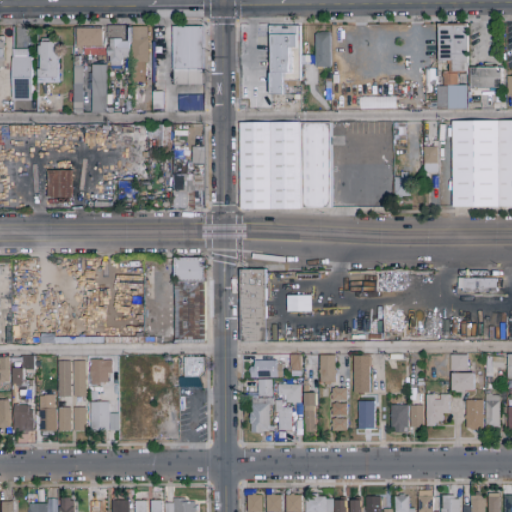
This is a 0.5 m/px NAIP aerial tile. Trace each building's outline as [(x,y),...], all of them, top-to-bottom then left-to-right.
[(128,39),(107,39),(108,26),(117,27),(122,27),(127,27),(128,30),(128,39)] [(467,72),(453,72),(453,62),(439,62),(439,26),(468,26),(468,65),(467,65),(467,72)] [(145,85),(133,84),(133,63),(132,63),(132,40),(133,40),(133,27),(149,28),(148,63),(146,63),(145,85)] [(271,96),(271,27),(302,28),(302,82),(285,82),(285,96),(271,96)] [(204,28),(204,73),(202,73),(202,85),(174,86),(174,70),(173,28),(204,28)] [(103,47),(78,48),(78,29),(103,29),(103,47)] [(331,69),(316,69),(316,34),(331,34),(331,69)] [(130,44),(130,53),(123,53),(123,66),(121,66),(121,70),(112,70),(112,63),(111,63),(111,57),(108,54),(108,46),(110,46),(110,39),(123,40),(123,44),(130,44)] [(59,84),(39,84),(39,70),(42,70),(42,56),(39,56),(39,47),(43,47),(43,43),(59,43),(59,84)] [(33,101),(13,101),(13,59),(23,59),(23,58),(33,58),(33,101)] [(107,65),(107,114),(92,114),(92,65),(107,65)] [(83,114),(74,114),(74,85),(75,85),(74,67),(83,67),(83,114)] [(471,69),(502,69),(502,89),(471,88),(471,69)] [(443,74),(458,74),(458,86),(443,86),(443,74)] [(437,87),(448,87),(449,110),(438,110),(437,87)] [(164,111),(153,111),(153,93),(164,92),(164,111)] [(201,93),(176,94),(177,111),(202,110),(201,93)] [(395,107),(395,95),(358,96),(359,108),(395,107)] [(498,209),(453,209),(453,122),(498,122),(498,209)] [(511,208),(500,208),(499,122),(511,122),(511,208)] [(301,123),(301,210),(241,210),(240,124),(301,123)] [(333,209),(303,210),(302,124),(332,124),(333,209)] [(171,153),(156,152),(157,140),(150,140),(150,126),(172,126),(171,153)] [(204,165),(193,165),(193,148),(204,148),(204,165)] [(425,174),(425,148),(438,148),(438,174),(425,174)] [(73,199),(49,199),(49,171),(60,171),(60,162),(75,162),(75,170),(74,170),(73,199)] [(395,178),(401,178),(401,173),(407,173),(408,178),(410,178),(410,179),(415,179),(415,194),(410,194),(410,197),(402,197),(402,198),(396,198),(396,197),(395,197),(395,178)] [(205,210),(175,210),(175,175),(195,175),(195,177),(205,177),(205,210)] [(206,344),(175,344),(175,283),(176,283),(176,259),(206,259),(206,344)] [(268,343),(241,343),(241,270),(267,270),(268,343)] [(459,279),(497,279),(497,282),(503,282),(502,294),(497,294),(497,293),(463,292),(463,290),(459,290),(459,279)] [(288,297),(312,296),(312,312),(288,313),(288,297)] [(471,338),(457,338),(457,326),(469,326),(469,332),(471,332),(471,338)] [(302,377),(292,377),(292,368),(291,368),(290,355),(301,355),(302,377)] [(336,384),(331,384),(331,386),(324,386),(324,384),(321,384),(321,374),(319,374),(319,371),(321,371),(321,356),(336,356),(336,384)] [(474,392),(466,392),(466,394),(456,394),(456,392),(452,392),(452,389),(453,389),(453,374),(451,374),(451,356),(468,356),(468,374),(474,374),(474,392)] [(36,357),(36,374),(33,374),(33,387),(34,387),(34,400),(27,400),(27,402),(20,402),(21,391),(27,391),(27,387),(14,387),(14,369),(23,369),(23,357),(36,357)] [(370,394),(355,394),(355,357),(371,357),(371,367),(370,367),(370,394)] [(506,358),(505,369),(493,368),(492,379),(485,378),(487,357),(506,358)] [(11,383),(0,383),(0,358),(10,358),(10,370),(11,370),(11,383)] [(186,378),(185,358),(205,358),(205,373),(201,378),(186,378)] [(92,386),(92,378),(90,378),(90,368),(92,367),(92,361),(98,360),(98,362),(114,361),(114,374),(110,374),(110,384),(99,384),(99,386),(92,386)] [(252,379),(251,368),(255,368),(255,362),(278,361),(278,365),(283,365),(283,379),(252,379)] [(72,398),(59,398),(58,362),(72,362),(72,398)] [(87,398),(74,398),(74,362),(87,362),(87,398)] [(152,371),(160,372),(160,379),(154,378),(154,377),(152,377),(152,371)] [(272,398),(259,398),(259,380),(272,380),(272,398)] [(302,404),(287,403),(287,396),(279,396),(279,385),(302,385),(302,404)] [(347,401),(332,401),(332,397),(330,397),(330,394),(332,394),(332,389),(335,389),(335,388),(338,388),(338,389),(347,389),(347,401)] [(91,392),(100,392),(100,403),(110,403),(110,414),(119,414),(120,432),(91,432),(91,392)] [(304,394),(317,394),(317,408),(314,408),(314,433),(306,433),(306,424),(305,425),(304,394)] [(500,429),(486,429),(486,394),(492,394),(492,396),(499,396),(499,402),(500,402),(500,423),(500,429)] [(427,428),(427,396),(435,396),(435,398),(436,398),(436,401),(441,401),(441,395),(449,395),(449,414),(444,414),(444,423),(439,422),(439,425),(436,425),(436,428),(427,428)] [(58,433),(40,433),(40,397),(45,397),(45,396),(57,396),(57,412),(58,412),(58,433)] [(273,440),(262,440),(262,433),(252,433),(252,424),(251,424),(251,413),(252,413),(252,399),(274,399),(274,407),(270,407),(270,427),(274,427),(274,431),(273,431),(273,440)] [(10,401),(10,410),(11,410),(12,428),(0,428),(0,400),(1,400),(1,402),(10,401)] [(292,431),(275,431),(275,413),(276,413),(276,401),(284,401),(283,408),(292,408),(292,431)] [(484,429),(467,429),(467,420),(466,420),(466,416),(467,416),(467,401),(484,401),(484,416),(485,416),(485,420),(484,420),(484,429)] [(376,430),(359,430),(359,402),(376,402),(376,430)] [(347,417),(333,417),(333,412),(331,412),(331,409),(333,409),(333,404),(335,404),(335,403),(338,403),(338,404),(347,404),(347,417)] [(410,429),(406,429),(406,434),(396,434),(396,429),(392,429),(392,407),(396,406),(396,404),(404,404),(404,406),(410,406),(410,429)] [(34,433),(15,433),(15,405),(21,405),(21,406),(30,406),(30,411),(34,411),(34,433)] [(424,406),(424,427),(420,427),(420,428),(411,428),(411,406),(424,406)] [(59,408),(72,408),(73,432),(59,432),(59,408)] [(74,408),(87,408),(87,432),(74,432),(74,408)] [(347,432),(333,432),(333,428),(331,428),(331,425),(333,425),(333,420),(336,420),(336,419),(338,419),(338,420),(347,420),(347,432)] [(263,511),(248,511),(248,497),(245,497),(245,490),(257,490),(257,496),(263,496),(263,511)] [(419,511),(419,497),(421,497),(421,493),(432,493),(432,497),(434,497),(434,511),(419,511)] [(463,511),(463,506),(471,506),(471,497),(476,497),(476,493),(480,493),(480,497),(485,497),(485,511),(463,511)] [(282,511),(267,511),(267,496),(272,496),(272,494),(276,494),(276,496),(282,496),(282,511)] [(302,511),(286,511),(286,496),(292,496),(292,494),(295,494),(295,496),(302,496),(302,511)] [(334,511),(305,511),(305,498),(313,498),(313,494),(319,494),(319,498),(327,497),(327,500),(334,500),(334,511)] [(500,511),(489,511),(489,494),(500,494),(500,511)] [(415,509),(415,511),(395,511),(395,497),(400,497),(400,495),(405,495),(405,497),(409,497),(410,509),(415,509)] [(460,511),(441,511),(441,509),(443,509),(443,496),(456,496),(456,500),(460,500),(460,511)] [(392,511),(366,511),(366,498),(382,497),(382,511),(384,511),(384,510),(392,510),(392,511)] [(165,511),(165,503),(174,503),(174,498),(187,498),(187,502),(197,502),(197,511),(165,511)] [(57,511),(57,499),(47,499),(47,503),(28,503),(28,511),(57,511)] [(60,511),(60,508),(62,508),(62,499),(72,499),(72,508),(75,508),(75,511),(60,511)] [(113,511),(113,501),(130,501),(130,502),(132,502),(132,511),(113,511)] [(347,511),(336,511),(336,501),(346,501),(346,505),(347,508),(347,511)] [(0,511),(0,502),(15,502),(15,511),(0,511)] [(148,511),(135,511),(135,502),(148,502),(148,511)] [(164,511),(151,511),(151,502),(164,502),(164,511)] [(363,511),(352,511),(352,502),(362,502),(362,509),(363,509),(363,511)]
